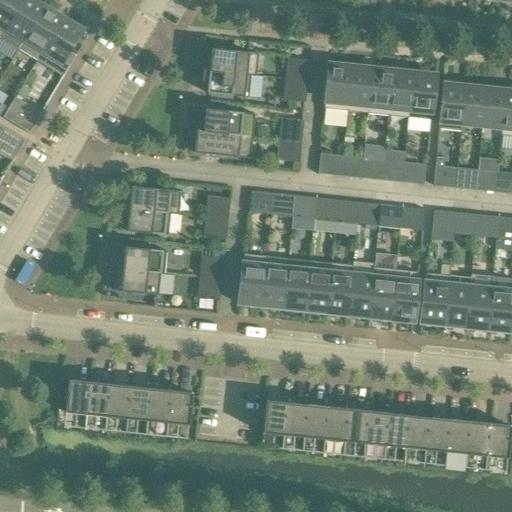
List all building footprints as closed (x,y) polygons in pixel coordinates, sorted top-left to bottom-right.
[(24,39),(42,8),(28,0),(22,0),(5,28),(6,29),(0,38),(17,49),(23,39),(24,39)] [(22,0),(0,0),(0,38),(6,29),(5,28),(22,0)] [(511,4),(461,0),(403,0),(403,12),(511,21),(511,4)] [(24,39),(23,39),(17,49),(36,60),(61,19),(42,8),(24,39)] [(80,31),(61,19),(36,60),(62,76),(75,55),(68,51),(80,31)] [(204,48),(202,70),(250,75),(250,74),(246,74),(248,53),(204,48)] [(324,109),(348,111),(352,68),(328,65),(324,109)] [(348,111),(368,114),(372,70),(352,68),(348,111)] [(250,75),(202,70),(201,81),(207,81),(206,93),(247,97),(250,75)] [(393,72),(372,70),(368,114),(388,116),(393,72)] [(290,79),(306,81),(307,73),(291,71),(290,79)] [(413,74),(393,72),(388,116),(408,118),(413,74)] [(435,76),(413,74),(408,118),(430,120),(435,76)] [(289,88),(305,90),(306,81),(290,79),(289,88)] [(22,85),(16,95),(25,100),(31,90),(22,85)] [(281,102),(282,86),(255,85),(255,101),(281,102)] [(461,131),(462,123),(461,123),(465,87),(442,85),(438,129),(461,131)] [(485,90),(465,87),(461,123),(462,123),(482,125),(485,90)] [(505,92),(485,90),(482,125),(501,127),(502,127),(505,92)] [(511,92),(505,92),(502,127),(501,127),(500,135),(511,135),(511,92)] [(2,117),(28,133),(41,113),(14,97),(2,117)] [(204,109),(203,121),(197,120),(196,130),(251,136),(254,114),(204,109)] [(257,134),(276,134),(277,117),(257,117),(257,134)] [(24,140),(0,125),(0,153),(11,161),(24,140)] [(249,159),(251,136),(196,130),(193,153),(249,159)] [(283,140),(300,142),(301,133),(284,131),(283,140)] [(283,148),(299,150),(300,142),(283,140),(283,148)] [(335,167),(348,168),(349,158),(336,157),(335,167)] [(376,171),(388,172),(389,163),(377,161),(376,171)] [(423,185),(425,166),(417,165),(415,184),(423,185)] [(334,176),(347,177),(348,168),(335,167),(334,176)] [(433,186),(441,187),(443,168),(435,167),(433,186)] [(376,171),(375,180),(387,181),(388,172),(376,171)] [(471,171),(470,180),(482,182),(483,172),(471,171)] [(482,182),(470,180),(469,190),(481,191),(482,182)] [(177,214),(180,192),(124,186),(122,208),(177,214)] [(264,194),(263,209),(271,210),(272,194),(264,194)] [(272,194),(271,210),(292,213),(294,197),(272,194)] [(314,215),(315,199),(307,198),(306,214),(314,215)] [(315,199),(314,215),(322,216),(323,200),(315,199)] [(358,203),(350,203),(349,219),(357,219),(358,203)] [(358,203),(357,219),(365,220),(366,204),(358,203)] [(401,208),(393,207),(392,223),(399,224),(401,208)] [(177,215),(177,214),(122,208),(120,218),(127,219),(126,231),(167,235),(169,214),(177,215)] [(401,208),(399,224),(408,225),(409,209),(401,208)] [(210,217),(226,219),(227,211),(211,209),(210,217)] [(447,213),(445,229),(453,229),(454,213),(447,213)] [(454,213),(453,229),(461,230),(463,214),(454,213)] [(209,226),(226,228),(226,219),(210,217),(209,226)] [(497,218),(490,217),(488,233),(496,234),(497,218)] [(497,218),(496,234),(504,235),(506,219),(497,218)] [(116,258),(115,268),(163,274),(166,251),(124,247),(123,259),(116,258)] [(244,255),(243,254),(241,274),(238,304),(261,306),(266,257),(244,254),(244,255)] [(282,308),(286,267),(266,265),(267,257),(266,257),(261,306),(282,308)] [(304,311),(325,313),(330,263),(309,261),(308,269),(304,311)] [(351,274),(352,274),(353,265),(330,263),(325,313),(347,315),(351,274)] [(441,265),(440,274),(426,273),(420,323),(443,325),(448,275),(449,275),(450,266),(441,265)] [(282,308),(304,311),(308,269),(286,267),(282,308)] [(390,320),(395,270),(372,267),(371,276),(372,276),(368,317),(390,320)] [(163,274),(115,268),(113,291),(157,295),(159,274),(163,274)] [(203,278),(219,279),(220,271),(204,269),(203,278)] [(395,270),(390,320),(412,322),(415,292),(417,272),(416,272),(395,270)] [(347,315),(368,317),(372,276),(371,276),(352,274),(351,274),(347,315)] [(464,327),(469,286),(470,278),(449,275),(448,275),(443,325),(464,327)] [(202,286),(218,288),(219,279),(203,278),(202,286)] [(464,327),(486,330),(490,288),(469,286),(464,327)] [(490,288),(486,330),(507,332),(511,290),(490,288)] [(85,415),(89,383),(68,381),(65,412),(85,415)] [(89,383),(85,415),(106,417),(109,385),(89,383)] [(106,417),(126,419),(130,387),(109,385),(106,417)] [(130,387),(126,419),(147,421),(150,389),(130,387)] [(147,421),(167,423),(170,391),(150,389),(147,421)] [(170,391),(167,423),(188,425),(192,394),(170,391)] [(282,435),(286,403),(265,401),(262,433),(282,435)] [(286,403),(282,435),(303,437),(306,405),(286,403)] [(306,405),(303,437),(323,439),(327,407),(306,405)] [(327,407),(323,439),(344,441),(347,409),(327,407)] [(364,443),(368,412),(347,409),(344,441),(364,443)] [(368,412),(364,443),(385,445),(388,414),(368,412)] [(408,416),(388,414),(385,445),(405,448),(408,416)] [(408,416),(405,448),(426,450),(429,418),(408,416)] [(446,452),(449,420),(429,418),(426,450),(446,452)] [(466,454),(470,422),(449,420),(446,452),(466,454)] [(470,422),(466,454),(487,456),(490,424),(470,422)] [(490,424),(487,456),(507,458),(511,426),(490,424)]
